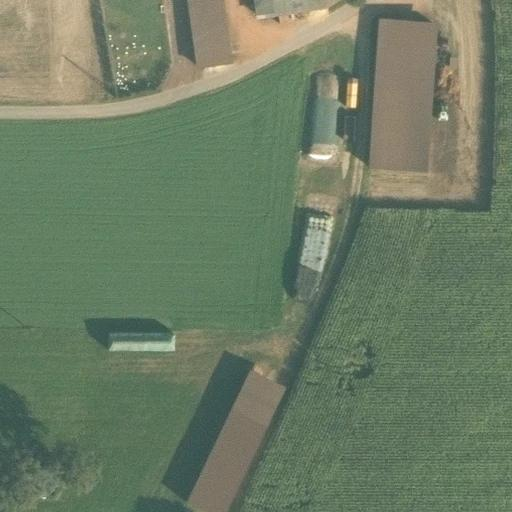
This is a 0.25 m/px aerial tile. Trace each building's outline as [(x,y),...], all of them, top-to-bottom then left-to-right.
[(189,0),(191,11),(199,69),(230,64),(220,0),(189,0)] [(254,0),(257,19),(276,16),(273,0),(254,0)] [(273,0),(276,16),(323,8),(322,0),(273,0)] [(322,0),(323,8),(337,0),(322,0)] [(369,169),(426,172),(436,23),(378,19),(369,169)] [(226,511),(269,427),(232,409),(186,502),(206,511),(226,511)]
